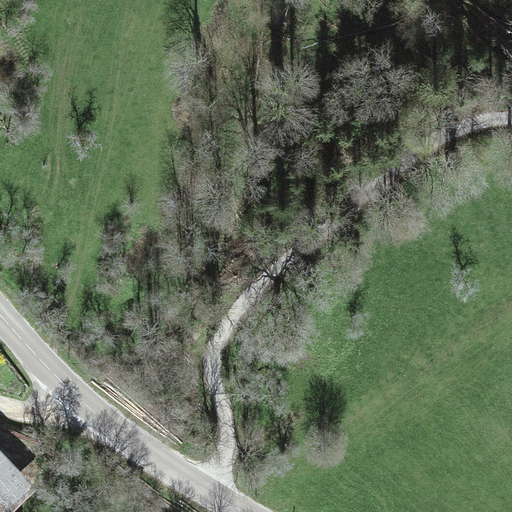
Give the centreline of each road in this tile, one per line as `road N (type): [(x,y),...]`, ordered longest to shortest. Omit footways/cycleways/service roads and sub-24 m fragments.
road 1 (unclassified): [(204,489),(227,446),(213,358),(230,313),(413,152),(448,128),(511,116)]
road 2 (secondary): [(0,313),(101,418),(204,489)]
